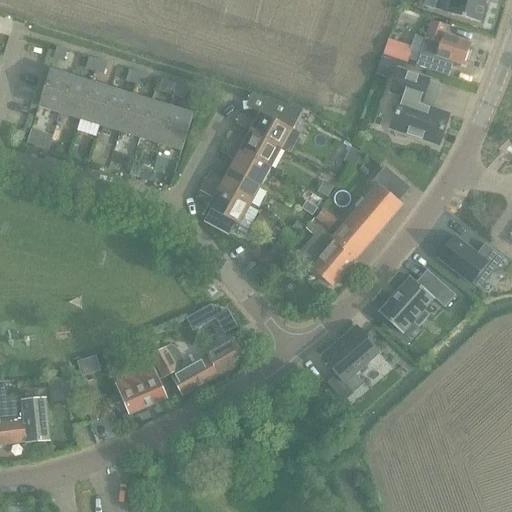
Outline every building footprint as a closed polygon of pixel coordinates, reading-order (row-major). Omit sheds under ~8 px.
[(450,0),(447,14),(479,23),(485,0),(450,0)] [(431,22),(416,65),(447,75),(452,62),(463,66),(470,45),(443,36),(446,27),(431,22)] [(387,39),(382,54),(407,63),(411,52),(409,51),(411,46),(387,39)] [(53,57),(62,60),(65,51),(56,48),(53,57)] [(85,67),(94,70),(97,60),(88,58),(85,67)] [(381,58),(375,75),(387,79),(393,62),(381,58)] [(94,70),(104,73),(106,63),(97,60),(94,70)] [(124,80),(134,83),(137,73),(127,70),(124,80)] [(390,93),(402,97),(401,99),(400,99),(390,129),(394,131),(393,133),(396,138),(404,140),(409,138),(409,136),(437,145),(447,115),(432,110),(441,85),(398,70),(390,93)] [(49,71),(38,108),(59,114),(70,77),(49,71)] [(134,83),(143,86),(146,75),(137,73),(134,83)] [(59,114),(79,120),(90,83),(70,77),(59,114)] [(157,91),(174,96),(177,85),(161,80),(157,91)] [(90,83),(79,120),(99,126),(110,89),(90,83)] [(174,96),(184,99),(187,88),(177,85),(174,96)] [(99,126),(119,133),(130,96),(110,89),(99,126)] [(241,115),(235,125),(249,133),(249,132),(280,149),(289,154),(300,134),(291,129),(302,110),(302,109),(252,94),(252,95),(245,107),(259,114),(255,123),(241,115)] [(130,96),(119,133),(139,139),(150,102),(130,96)] [(139,139),(160,145),(171,108),(150,102),(139,139)] [(181,151),(192,114),(171,108),(160,145),(181,151)] [(53,132),(56,122),(36,116),(33,126),(53,132)] [(230,134),(225,144),(270,168),(280,149),(249,132),(249,133),(244,141),(230,134)] [(45,136),(41,150),(47,151),(51,138),(45,136)] [(260,187),(270,168),(225,144),(220,153),(234,161),(229,170),(260,187)] [(511,156),(511,147),(509,144),(502,152),(510,159),(511,156)] [(142,166),(138,179),(148,182),(152,169),(142,166)] [(210,172),(204,181),(249,206),(260,187),(229,170),(224,179),(210,172)] [(399,204),(409,192),(384,171),(371,187),(373,189),(331,239),(324,232),(305,255),(316,264),(312,269),(334,287),(401,206),(399,204)] [(213,199),(208,209),(206,208),(201,218),(218,227),(224,217),(248,231),(259,211),(249,206),(204,181),(199,191),(213,199)] [(306,202),(301,209),(312,216),(317,209),(306,202)] [(323,210),(315,219),(327,231),(335,221),(323,210)] [(284,228),(279,238),(290,244),(295,234),(284,228)] [(485,263),(497,272),(505,261),(483,244),(476,254),(453,237),(437,258),(447,265),(470,283),(485,263)] [(263,246),(251,255),(265,272),(276,262),(263,246)] [(407,275),(374,310),(398,332),(410,319),(415,324),(424,314),(419,309),(431,297),(441,306),(452,294),(424,269),(413,280),(407,275)] [(209,304),(206,306),(213,319),(216,319),(223,333),(236,326),(227,309),(209,304)] [(353,331),(317,359),(332,378),(321,386),(337,405),(347,397),(338,386),(374,357),(353,331)] [(171,346),(151,357),(155,363),(164,379),(172,374),(174,377),(172,378),(183,396),(245,361),(232,339),(207,354),(209,358),(185,371),(182,367),(182,361),(180,355),(176,350),(171,346)] [(126,380),(117,384),(130,415),(165,400),(157,382),(164,379),(155,363),(150,365),(152,369),(139,375),(136,369),(123,374),(126,380)] [(73,378),(48,380),(49,396),(74,394),(73,378)] [(91,423),(106,418),(94,381),(79,386),(91,423)] [(0,446),(25,443),(25,444),(49,441),(46,400),(7,403),(6,389),(0,388),(0,446)] [(349,413),(341,420),(347,427),(355,421),(349,413)]
